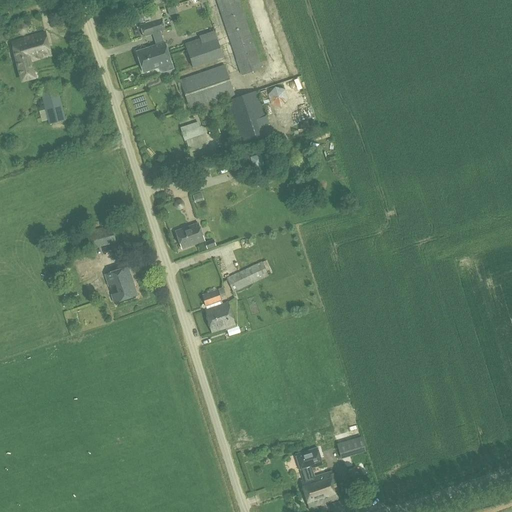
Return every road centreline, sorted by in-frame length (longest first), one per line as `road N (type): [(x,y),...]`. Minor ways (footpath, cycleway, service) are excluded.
road 1 (unclassified): [(244,511),(78,0)]
road 2 (unclassified): [(394,511),(511,472)]
